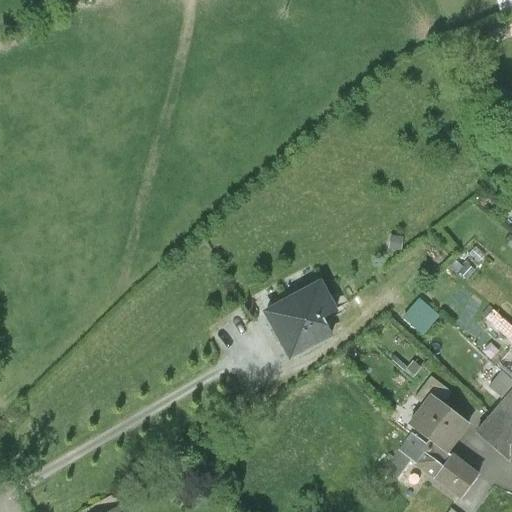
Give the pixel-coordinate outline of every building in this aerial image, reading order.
[(511,0),(497,0),(503,14),(511,11),(511,0)] [(288,301),(315,348),(335,337),(331,330),(375,306),(368,294),(387,283),(370,254),(288,301)] [(426,334),(441,317),(421,300),(406,316),(426,334)] [(511,326),(492,309),(484,319),(511,343),(511,326)] [(482,380),(440,338),(426,352),(467,394),(482,380)] [(511,382),(504,375),(489,391),(505,406),(476,438),(511,471),(511,382)] [(447,456),(449,452),(470,424),(445,404),(453,394),(430,377),(412,400),(422,408),(409,426),(414,430),(447,456)] [(447,456),(414,430),(383,472),(397,482),(412,463),(462,500),(480,475),(449,452),(447,456)] [(124,511),(132,507),(122,491),(86,511),(124,511)]
